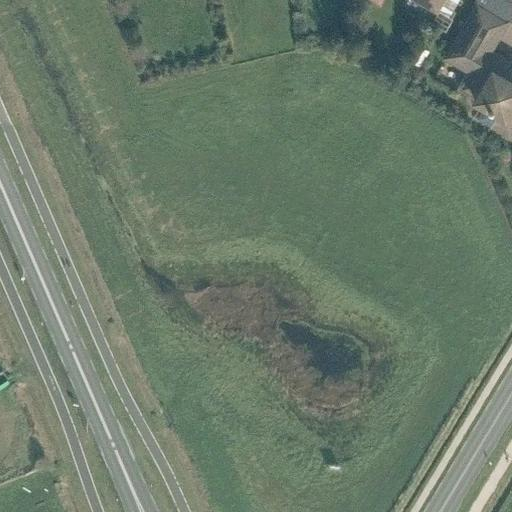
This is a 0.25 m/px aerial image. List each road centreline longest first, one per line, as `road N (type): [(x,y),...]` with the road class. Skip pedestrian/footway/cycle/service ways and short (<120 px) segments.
road 1 (secondary): [(134,505),(0,189)]
road 2 (tertiary): [(440,511),(511,392)]
